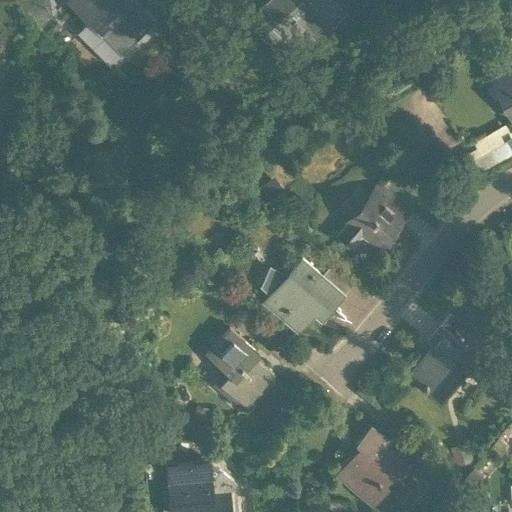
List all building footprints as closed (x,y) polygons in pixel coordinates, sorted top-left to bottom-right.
[(135,21),(140,15),(145,11),(133,0),(68,0),(68,1),(88,22),(98,12),(120,34),(135,21)] [(344,14),(331,0),(269,0),(257,12),(284,41),(298,27),(299,28),(302,26),(297,21),(308,11),(317,20),(309,27),(319,38),(344,14)] [(224,48),(218,43),(211,49),(217,55),(224,48)] [(511,67),(493,77),(511,113),(511,67)] [(366,132),(378,125),(373,117),(361,124),(366,132)] [(475,174),(511,152),(511,130),(511,131),(506,123),(474,142),(476,147),(464,154),(475,174)] [(273,176),(260,187),(270,200),(283,190),(273,176)] [(376,248),(407,210),(375,183),(343,221),(346,223),(335,236),(351,248),(361,236),(376,248)] [(299,257),(286,272),(268,265),(259,286),(268,294),(262,301),(297,330),(313,311),(320,316),(330,305),(341,292),(299,257)] [(245,405),(273,374),(253,356),(258,351),(227,325),(204,352),(227,373),(224,375),(222,373),(212,384),(241,410),(245,405)] [(446,399),(479,357),(441,325),(427,341),(433,346),(410,373),(445,402),(445,398),(446,399)] [(208,408),(196,404),(191,417),(204,421),(208,408)] [(180,413),(171,418),(183,437),(199,428),(193,418),(186,423),(180,413)] [(399,473),(411,460),(369,424),(353,441),(358,445),(334,472),(373,505),(387,487),(384,485),(396,471),(399,473)] [(504,441),(499,437),(490,448),(500,456),(506,450),(504,441)] [(468,441),(446,447),(451,467),(474,461),(468,441)] [(99,460),(100,473),(121,471),(120,458),(99,460)] [(466,478),(479,488),(488,477),(475,467),(466,478)] [(212,488),(211,476),(167,479),(169,511),(229,511),(228,487),(212,488)] [(128,483),(106,483),(106,495),(128,495),(128,483)]
